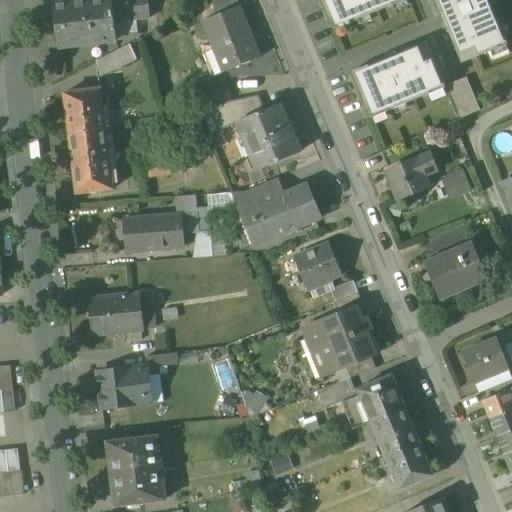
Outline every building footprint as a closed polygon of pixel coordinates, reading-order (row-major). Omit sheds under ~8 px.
[(89,0),(84,1),(53,5),(58,49),(117,42),(117,41),(115,23),(136,21),(151,19),(148,0),(89,0)] [(237,0),(219,0),(213,3),(218,17),(240,7),(237,0)] [(325,0),(336,26),(402,0),(325,0)] [(437,0),(463,62),(508,44),(489,0),(437,0)] [(218,17),(203,23),(225,75),(262,60),(240,7),(218,17)] [(136,21),(115,23),(117,41),(138,38),(136,21)] [(130,45),(96,62),(99,80),(138,60),(130,45)] [(354,72),(372,116),(444,88),(433,60),(423,64),(417,47),(354,72)] [(464,75),(444,82),(457,116),(477,109),(464,75)] [(102,91),(66,94),(70,132),(106,129),(102,91)] [(259,99),(208,109),(218,133),(239,125),(239,124),(265,113),(259,99)] [(265,113),(239,124),(239,125),(258,172),(301,155),(281,107),(265,113)] [(106,129),(70,132),(77,195),(113,191),(106,129)] [(179,154),(138,161),(141,179),(182,172),(179,154)] [(428,156),(388,173),(398,197),(426,186),(421,175),(434,170),(428,156)] [(467,164),(446,172),(454,190),(474,182),(467,164)] [(511,181),(511,178),(502,181),(500,188),(511,216),(511,181)] [(266,186),(244,195),(248,205),(270,196),(266,186)] [(305,188),(272,202),(270,196),(248,205),(254,220),(253,221),(254,223),(255,222),(263,242),(277,237),(277,238),(319,221),(305,188)] [(209,214),(197,215),(199,235),(210,234),(209,214)] [(197,215),(124,219),(127,253),(182,249),(181,236),(199,235),(197,215)] [(464,225),(423,242),(429,257),(470,239),(464,225)] [(471,245),(426,265),(432,279),(434,279),(441,297),(486,278),(471,245)] [(330,246),(296,260),(300,267),(299,268),(308,290),(342,276),(330,246)] [(355,283),(331,292),(336,304),(360,294),(355,283)] [(360,294),(336,304),(341,316),(357,309),(365,306),(360,294)] [(138,296),(90,301),(94,336),(142,330),(139,306),(138,296)] [(152,304),(139,306),(142,330),(155,328),(152,304)] [(341,316),(304,330),(314,354),(325,350),(334,374),(347,370),(373,359),(376,358),(367,334),(374,331),(369,318),(362,321),(357,309),(341,316)] [(497,340),(463,354),(475,382),(509,369),(509,367),(500,347),(497,340)] [(511,342),(500,347),(509,367),(511,366),(511,342)] [(183,353),(144,358),(146,367),(147,376),(186,371),(183,353)] [(373,359),(347,370),(351,379),(353,378),(377,369),(373,359)] [(146,367),(99,374),(103,409),(151,402),(147,376),(146,367)] [(10,368),(0,368),(0,390),(12,390),(10,368)] [(392,377),(358,391),(371,423),(405,409),(392,377)] [(351,379),(330,387),(333,397),(357,388),(353,378),(351,379)] [(511,394),(510,391),(482,402),(489,420),(511,410),(511,394)] [(405,409),(371,423),(386,457),(420,443),(405,409)] [(511,410),(489,420),(497,439),(511,432),(511,410)] [(511,432),(497,439),(504,456),(511,452),(511,432)] [(156,436),(106,443),(110,475),(161,468),(156,436)] [(433,475),(420,443),(386,457),(399,489),(433,475)] [(511,452),(504,456),(503,456),(511,475),(511,474),(511,452)] [(284,455),(269,461),(274,473),(289,467),(284,455)] [(161,468),(110,475),(115,507),(165,500),(161,468)] [(0,497),(24,495),(22,471),(0,473),(0,497)] [(448,511),(443,498),(410,511),(448,511)]
